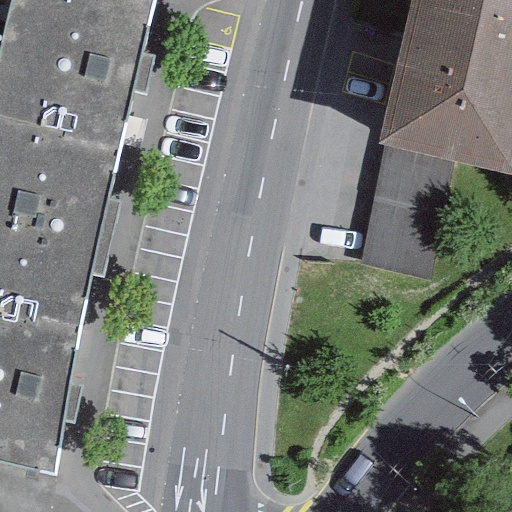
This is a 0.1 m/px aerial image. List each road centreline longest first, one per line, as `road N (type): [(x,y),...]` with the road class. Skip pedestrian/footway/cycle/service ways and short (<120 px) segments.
road 1 (secondary): [(220,511),(250,275),(307,0)]
road 2 (residential): [(511,349),(459,391),(353,511)]
